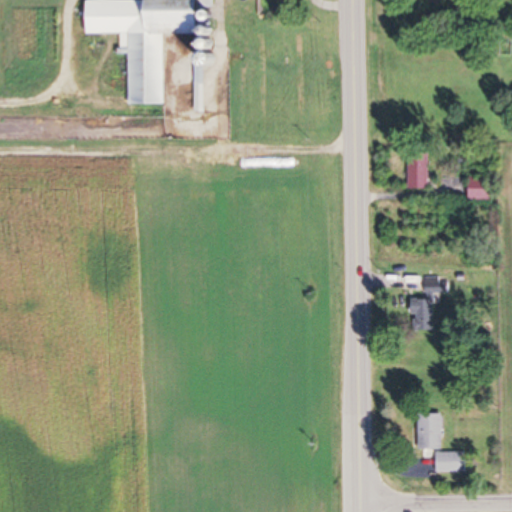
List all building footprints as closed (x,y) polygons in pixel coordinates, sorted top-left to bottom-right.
[(91,35),(122,35),(122,49),(133,49),(133,106),(168,105),(167,36),(205,36),(204,0),(196,0),(90,1),(91,35)] [(197,112),(206,112),(206,66),(197,66),(197,112)] [(412,189),(433,189),(433,149),(412,149),(412,189)] [(471,201),(494,201),(494,178),(471,178),(471,201)] [(435,329),(434,293),(450,293),(449,281),(441,282),(441,276),(425,277),(426,299),(413,299),(414,330),(435,329)] [(444,413),(421,413),(421,449),(444,449),(444,413)] [(437,472),(469,472),(469,453),(437,453),(437,472)]
